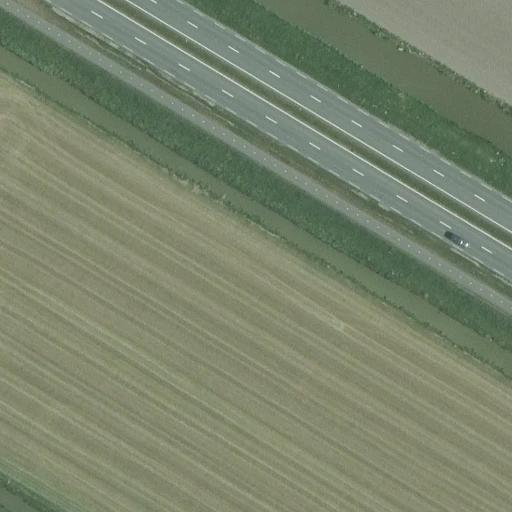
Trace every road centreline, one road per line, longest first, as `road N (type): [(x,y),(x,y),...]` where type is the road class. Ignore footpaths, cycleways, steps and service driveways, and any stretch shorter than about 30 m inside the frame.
road 1 (primary): [(70,0),(511,266)]
road 2 (primary): [(511,218),(149,0)]
